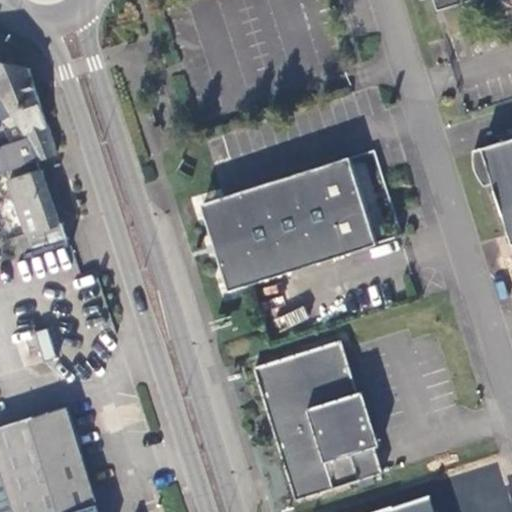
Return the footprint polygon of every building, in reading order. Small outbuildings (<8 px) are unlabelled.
[(511,0),(433,0),(439,15),(483,0),(490,0),(494,7),(511,0)] [(511,0),(494,7),(497,16),(511,10),(511,0)] [(59,157),(31,69),(0,62),(0,120),(1,123),(11,116),(26,140),(42,163),(59,157)] [(0,176),(42,163),(26,140),(0,148),(0,176)] [(511,249),(511,141),(482,151),(474,153),(473,160),(475,172),(479,181),(485,188),(493,185),(511,249)] [(199,209),(208,238),(222,239),(226,250),(217,265),(226,296),(379,247),(378,245),(403,238),(375,150),(199,209)] [(18,238),(24,256),(69,241),(66,233),(64,224),(59,226),(43,171),(6,183),(24,235),(18,238)] [(222,239),(208,238),(217,265),(226,250),(222,239)] [(47,327),(35,330),(45,362),(57,358),(47,327)] [(383,443),(380,430),(373,433),(358,390),(341,339),(253,368),(294,507),(385,479),(376,445),(383,443)] [(373,433),(380,430),(365,389),(358,390),(373,433)] [(0,476),(11,511),(86,511),(100,508),(69,408),(59,411),(0,429),(0,476)] [(0,511),(11,511),(0,476),(0,511)]
